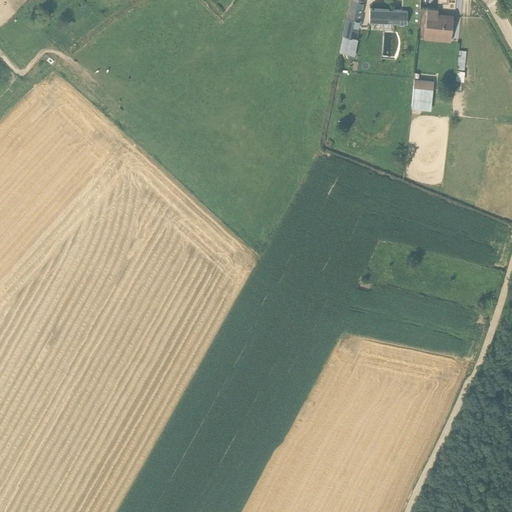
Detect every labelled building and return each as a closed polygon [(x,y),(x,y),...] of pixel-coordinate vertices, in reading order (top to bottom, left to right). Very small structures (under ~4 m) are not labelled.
[(420,12),(420,0),(350,0),(340,53),(355,56),(357,48),(356,48),(357,40),(355,39),(363,0),(392,0),(402,1),(401,11),(370,10),(369,22),(405,24),(406,12),(420,12)] [(427,9),(423,39),(450,42),(453,15),(437,13),(437,10),(427,9)] [(458,50),(456,70),(463,71),(466,51),(458,50)] [(456,70),(455,81),(463,81),(464,71),(456,70)] [(433,80),(413,78),(412,87),(413,87),(432,89),(433,80)] [(432,89),(413,87),(411,109),(431,111),(433,89),(432,89)]
